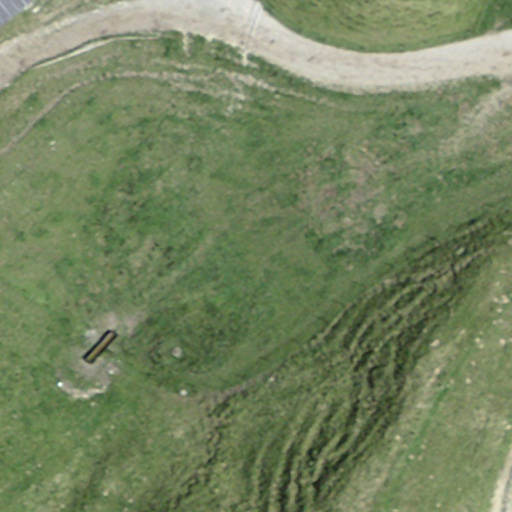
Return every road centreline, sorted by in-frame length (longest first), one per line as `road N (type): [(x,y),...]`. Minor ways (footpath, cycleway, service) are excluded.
road 1 (track): [(234,0),(278,46),(354,73),(438,67),(511,50)]
road 2 (track): [(0,65),(82,26),(184,0)]
